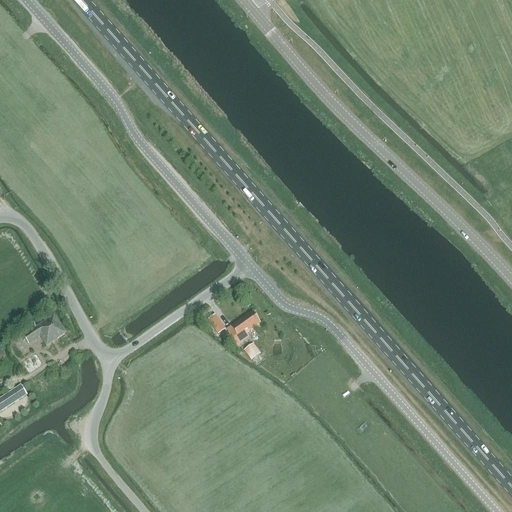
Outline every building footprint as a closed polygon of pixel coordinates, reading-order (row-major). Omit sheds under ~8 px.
[(225,331),(228,334),(230,332),(232,330),(233,330),(232,328),(251,315),(250,313),(225,331)] [(245,334),(258,325),(251,315),(232,328),(233,330),(232,330),(230,332),(228,334),(236,346),(248,338),(245,334)] [(28,345),(39,338),(46,347),(66,334),(54,316),(22,336),(28,345)] [(207,321),(218,335),(225,330),(215,316),(207,321)] [(244,350),(251,360),(260,353),(253,344),(244,350)] [(0,399),(0,413),(27,395),(21,386),(0,399)]
